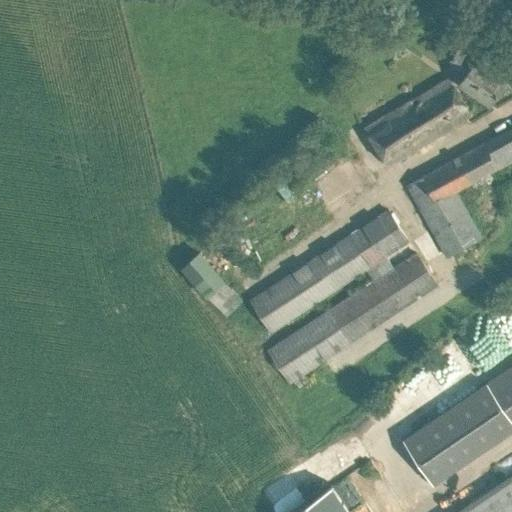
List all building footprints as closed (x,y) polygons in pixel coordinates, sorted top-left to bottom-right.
[(460,82),(490,103),(507,79),(477,58),(475,61),(458,49),(450,61),(466,73),(460,82)] [(364,127),(387,165),(472,114),(449,76),(364,127)] [(408,184),(447,255),(481,237),(455,189),(500,165),(486,141),(408,184)] [(411,254),(393,265),(387,255),(411,239),(388,205),(250,296),(272,330),(367,268),(373,278),(268,347),(290,381),(440,283),(415,246),(409,250),(411,254)] [(208,295),(227,315),(244,300),(226,279),(208,295)] [(511,416),(487,380),(404,437),(434,482),(511,429),(511,416)] [(344,505),(385,481),(372,458),(330,481),(344,505)] [(511,511),(511,472),(453,511),(511,511)] [(279,511),(349,511),(328,480),(279,511)]
